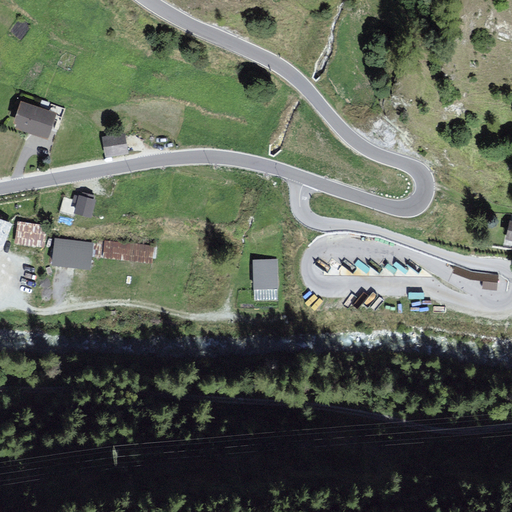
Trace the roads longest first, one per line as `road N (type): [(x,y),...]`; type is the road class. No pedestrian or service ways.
road 1 (tertiary): [(0,188),(211,156),(396,208),(417,204),(425,184),(419,170),(362,146),(278,64),(148,0)]
road 2 (track): [(511,424),(456,432),(307,403),(0,385)]
road 3 (track): [(21,302),(39,312),(141,306),(179,317),(272,318)]
